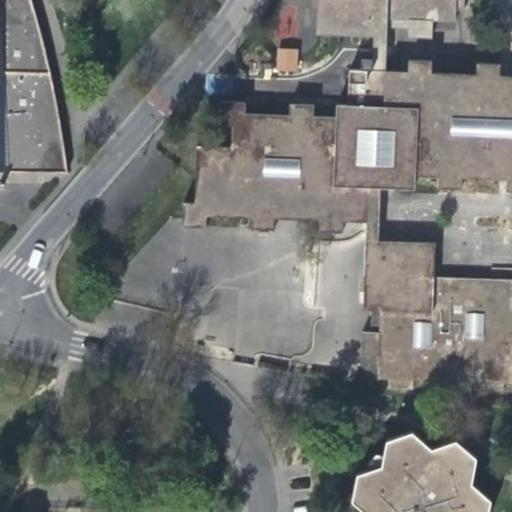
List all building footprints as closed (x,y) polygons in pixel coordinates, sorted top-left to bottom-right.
[(0,0),(0,170),(56,171),(56,165),(66,165),(60,126),(53,86),(44,48),(31,0),(0,0)] [(374,36),(384,36),(385,28),(406,28),(406,37),(430,38),(431,20),(454,22),(454,14),(454,10),(462,10),(462,0),(315,0),(314,33),(374,36)] [(276,70),(297,71),(297,48),(277,48),(276,70)] [(341,220),(363,221),(365,185),(376,186),(412,187),(413,175),(435,176),(435,188),(459,189),(460,177),(504,179),(503,190),(511,190),(511,74),(498,74),(499,63),(474,62),(473,73),(428,71),(429,60),(406,59),(405,71),(348,68),(346,103),(334,103),(334,115),(311,115),(311,102),(288,102),(287,115),(242,112),(243,101),(220,100),(218,124),(229,125),(229,146),(195,145),(192,202),(181,201),(180,225),(204,226),(204,214),(249,216),(248,228),(272,229),(273,217),(317,219),(316,230),(340,231),(341,220)] [(433,243),(363,239),(360,309),(369,309),(368,330),(359,330),(358,355),(375,355),(374,378),(386,378),(386,387),(410,388),(410,379),(478,382),(477,390),(501,391),(502,383),(511,383),(511,279),(431,276),(433,243)] [(487,511),(490,500),(470,483),(475,458),(455,440),(431,449),(412,432),(386,441),(381,466),(357,474),(352,501),(364,511),(487,511)]
